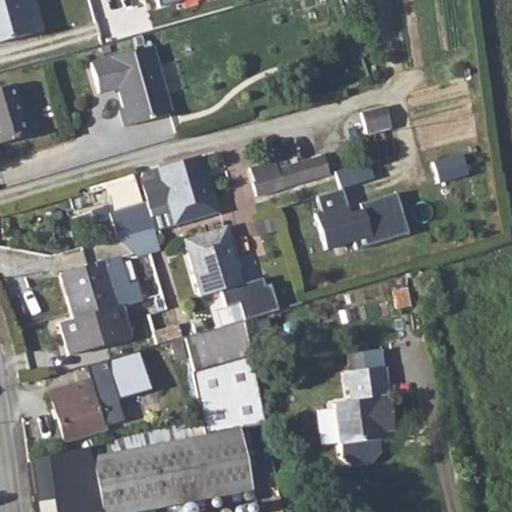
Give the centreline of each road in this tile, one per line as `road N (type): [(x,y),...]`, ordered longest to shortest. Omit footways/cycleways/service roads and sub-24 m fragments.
road 1 (unknown): [(0,205),(267,121)]
road 2 (track): [(454,511),(425,384),(407,365)]
